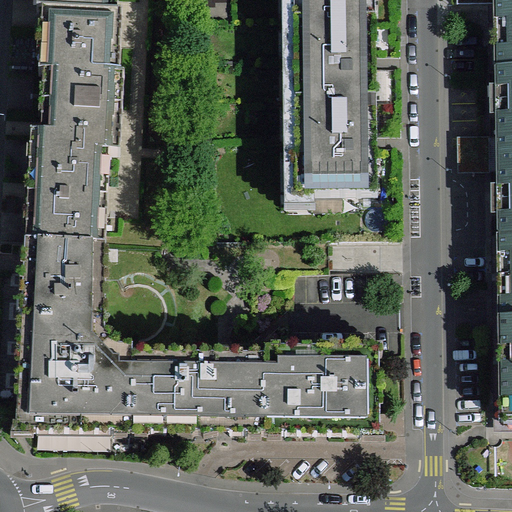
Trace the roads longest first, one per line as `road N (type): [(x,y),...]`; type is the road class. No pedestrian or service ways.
road 1 (residential): [(427,0),(431,511)]
road 2 (tertiary): [(14,511),(107,488),(244,511)]
